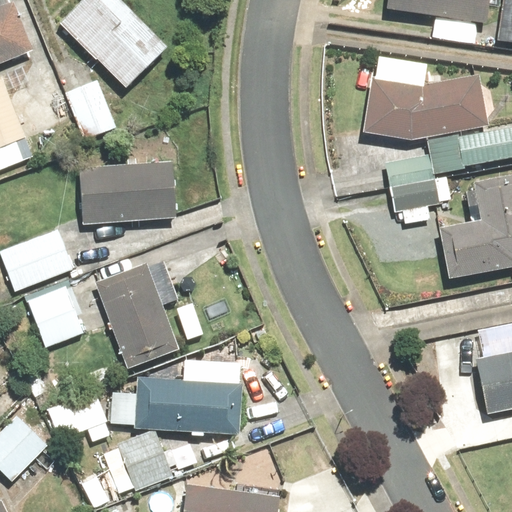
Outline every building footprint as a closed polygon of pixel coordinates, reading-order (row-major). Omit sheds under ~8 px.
[(110,0),(82,0),(55,27),(120,94),(162,53),(110,0)] [(380,0),(379,12),(480,28),(484,0),(380,0)] [(511,0),(505,0),(500,41),(511,42),(511,0)] [(0,9),(0,67),(30,56),(11,5),(0,9)] [(472,79),(416,91),(366,82),(357,137),(405,146),(483,130),(472,79)] [(113,110),(103,82),(68,95),(86,143),(131,127),(124,106),(113,110)] [(6,84),(0,86),(0,172),(36,158),(6,84)] [(425,156),(389,163),(398,214),(407,213),(410,226),(432,222),(430,209),(456,204),(451,179),(450,174),(511,160),(511,126),(423,146),(425,156)] [(75,169),(78,228),(170,223),(166,164),(75,169)] [(433,233),(442,284),(511,272),(511,179),(469,187),(476,226),(433,233)] [(61,232),(4,253),(19,294),(76,273),(61,232)] [(142,268),(91,287),(123,373),(175,354),(142,268)] [(70,284),(30,299),(49,349),(89,334),(70,284)] [(511,346),(511,355),(471,363),(482,418),(511,412),(511,344),(511,345),(511,346)] [(136,375),(132,426),(237,434),(241,383),(136,375)] [(53,447),(22,416),(0,437),(0,468),(16,484),(53,447)] [(155,433),(102,456),(118,491),(131,485),(136,495),(175,478),(155,433)] [(184,484),(179,511),(273,511),(276,498),(184,484)]
